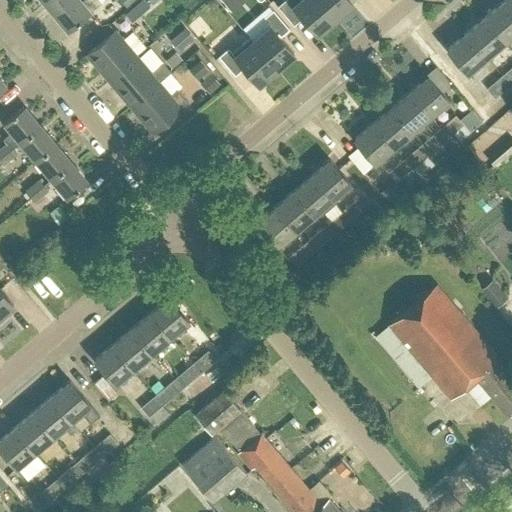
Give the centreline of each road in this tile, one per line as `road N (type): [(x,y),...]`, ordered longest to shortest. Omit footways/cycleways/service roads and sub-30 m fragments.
road 1 (residential): [(423,511),(174,217)]
road 2 (residential): [(174,217),(247,143),(416,0)]
road 3 (residential): [(174,217),(0,7)]
road 4 (residential): [(0,383),(156,251),(174,217)]
